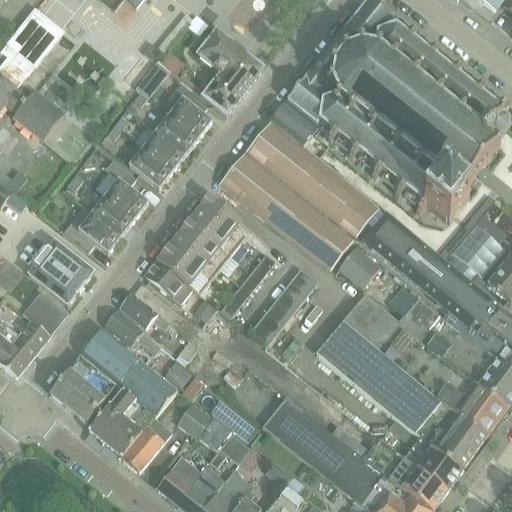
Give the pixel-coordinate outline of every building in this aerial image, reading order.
[(94,0),(115,16),(125,4),(136,14),(147,0),(94,0)] [(475,0),(495,15),(507,0),(475,0)] [(511,0),(503,11),(511,18),(511,0)] [(287,106),(288,106),(315,128),(331,140),(327,145),(331,147),(334,144),(352,158),(349,162),(352,164),(358,157),(378,173),(372,180),(376,183),(378,179),(398,195),(395,199),(399,201),(405,194),(422,208),(416,215),(420,218),(426,210),(449,228),(450,228),(466,208),(465,208),(470,202),(463,198),(500,151),(497,148),(510,131),(509,120),(503,116),(509,108),(505,105),(499,112),(481,98),(487,90),(483,88),(480,91),(461,76),(463,72),(460,69),(454,76),(434,61),(440,53),(437,51),(434,54),(416,40),(419,36),(415,33),(409,40),(396,30),(395,31),(390,27),(394,21),(370,2),(287,106)] [(34,15),(20,33),(0,57),(0,58),(1,59),(2,58),(7,62),(0,71),(0,115),(6,108),(17,117),(13,122),(43,146),(65,118),(35,95),(29,102),(17,92),(62,37),(34,15)] [(265,74),(249,61),(217,36),(198,60),(215,74),(214,74),(221,80),(203,103),(226,122),(265,74)] [(159,66),(176,80),(185,69),(169,55),(159,66)] [(157,68),(147,81),(159,91),(169,78),(157,68)] [(169,120),(199,143),(213,126),(203,119),(209,111),(181,90),(167,107),(174,113),(169,120)] [(141,98),(134,106),(141,111),(148,103),(147,102),(142,98),(141,98)] [(287,106),(272,125),(300,148),(315,128),(288,106),(287,106)] [(131,108),(127,114),(133,118),(137,113),(131,108)] [(169,120),(156,136),(186,160),(199,143),(169,120)] [(121,123),(115,131),(121,137),(128,128),(121,123)] [(379,213),(356,194),(332,175),(312,158),(300,148),(272,125),(247,156),(353,245),(379,213)] [(115,131),(108,139),(115,145),(121,137),(115,131)] [(156,136),(143,153),(173,177),(186,160),(156,136)] [(159,194),(173,177),(143,153),(129,171),(144,182),(159,194)] [(326,277),(353,245),(247,156),(219,189),(326,277)] [(137,183),(128,177),(113,165),(106,174),(118,184),(105,201),(135,225),(149,208),(130,192),(137,183)] [(0,212),(12,197),(13,198),(14,199),(26,183),(19,176),(12,184),(0,174),(0,212)] [(68,191),(75,196),(84,185),(77,179),(68,191)] [(13,198),(7,205),(21,217),(27,209),(14,199),(13,198)] [(92,218),(122,242),(135,225),(105,201),(92,218)] [(269,250),(225,215),(209,203),(199,215),(241,249),(245,244),(263,257),(269,250)] [(122,242),(92,218),(84,212),(63,239),(88,259),(96,249),(108,259),(122,242)] [(241,249),(199,215),(188,228),(231,262),(241,249)] [(458,263),(451,272),(468,287),(476,278),(481,282),(503,254),(498,250),(507,239),(484,220),(452,258),(458,263)] [(231,262),(188,228),(178,241),(221,275),(231,262)] [(458,323),(454,328),(476,347),(502,367),(511,373),(511,321),(498,311),(468,287),(451,272),(409,238),(407,241),(392,228),(374,251),(388,263),(387,264),(458,323)] [(221,275),(178,241),(168,254),(210,287),(221,275)] [(56,247),(30,280),(68,311),(94,278),(56,247)] [(210,287),(168,254),(158,267),(193,295),(200,301),(210,287)] [(0,257),(0,273),(16,287),(23,278),(13,271),(14,269),(0,257)] [(232,323),(276,266),(266,259),(222,315),(232,323)] [(511,307),(511,260),(488,290),(511,309),(511,307)] [(193,295),(158,267),(145,282),(161,294),(181,310),(193,295)] [(318,288),(301,274),(292,284),(310,298),(318,288)] [(310,298),(292,284),(284,295),(301,309),(310,298)] [(509,411),(511,407),(511,373),(502,367),(476,347),(454,328),(451,330),(419,303),(418,304),(402,291),(388,309),(404,322),(400,327),(459,374),(509,411)] [(301,309),(284,295),(276,305),(292,320),(301,309)] [(69,318),(53,306),(41,296),(31,307),(60,330),(69,318)] [(132,299),(120,313),(135,326),(145,334),(153,325),(164,334),(168,329),(132,299)] [(443,411),(487,442),(509,411),(459,374),(400,327),(399,328),(365,301),(342,328),(443,411)] [(208,304),(195,321),(205,329),(216,315),(218,312),(208,304)] [(267,352),(282,333),(292,320),(276,305),(249,339),(267,352)] [(51,340),(60,330),(31,307),(23,318),(31,324),(51,340)] [(316,328),(333,315),(326,307),(309,320),(316,328)] [(234,329),(216,315),(205,329),(206,330),(204,332),(223,342),(234,329)] [(117,316),(105,331),(131,352),(137,344),(153,357),(159,349),(133,329),(117,316)] [(0,368),(17,382),(51,340),(31,324),(19,340),(0,324),(0,368)] [(443,411),(342,328),(316,359),(419,444),(419,443),(463,476),(463,475),(487,442),(443,411)] [(102,334),(81,361),(96,373),(123,394),(157,422),(180,394),(118,347),(102,334)] [(188,367),(200,353),(190,345),(178,359),(188,367)] [(95,375),(80,362),(50,399),(87,428),(99,412),(117,391),(95,375)] [(192,380),(175,367),(165,379),(181,392),(192,380)] [(203,388),(195,382),(181,398),(189,405),(203,388)] [(122,465),(155,425),(157,422),(123,394),(101,421),(88,436),(122,465)] [(364,463),(332,438),(332,439),(287,402),(262,432),(358,511),(424,511),(362,465),(364,463)] [(220,407),(211,418),(249,448),(257,437),(220,407)] [(194,410),(179,431),(196,443),(211,422),(194,410)] [(213,423),(198,442),(217,456),(231,436),(213,423)] [(155,425),(122,465),(139,478),(152,463),(173,439),(155,425)] [(339,431),(332,438),(364,463),(362,465),(424,511),(436,511),(448,497),(404,464),(403,463),(403,462),(380,443),(369,456),(339,431)] [(232,439),(229,442),(210,467),(217,473),(227,461),(238,469),(250,453),(232,439)] [(419,443),(419,444),(403,462),(403,463),(404,464),(448,497),(463,476),(419,443)] [(183,461),(170,478),(158,493),(178,509),(199,481),(202,477),(183,461)] [(273,470),(265,480),(283,494),(284,493),(291,485),(278,474),(273,470)] [(180,511),(257,511),(250,506),(255,500),(250,497),(254,493),(233,476),(217,496),(199,481),(178,509),(180,511)] [(295,482),(287,492),(296,500),(304,490),(295,482)] [(287,492),(271,511),(313,511),(304,505),(300,510),(296,507),(300,502),(296,500),(287,492)]
